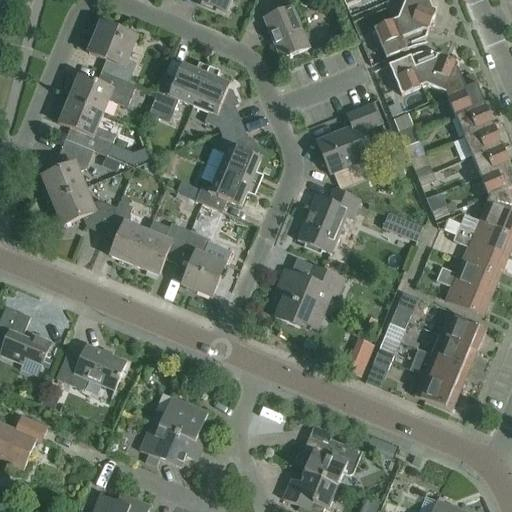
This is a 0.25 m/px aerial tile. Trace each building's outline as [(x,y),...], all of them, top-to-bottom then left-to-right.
[(227,15),(233,0),(198,0),(197,3),(227,15)] [(413,36),(418,48),(427,44),(425,40),(436,13),(432,11),(427,0),(405,0),(406,1),(398,21),(394,23),(402,41),(413,36)] [(291,9),(264,20),(282,62),(308,51),(291,9)] [(402,41),(394,23),(373,31),(386,61),(418,48),(413,36),(402,41)] [(101,74),(128,85),(136,66),(127,63),(136,41),(101,26),(88,56),(106,63),(101,74)] [(447,100),(477,88),(473,77),(462,82),(457,71),(459,67),(431,55),(430,51),(421,55),(426,66),(415,71),(422,89),(426,88),(446,96),(447,100)] [(426,66),(421,55),(389,68),(401,98),(422,89),(415,71),(426,66)] [(193,109),(209,69),(198,65),(195,73),(182,67),(176,81),(165,77),(153,104),(174,112),(178,103),(193,109)] [(220,135),(242,126),(235,109),(238,107),(233,93),(228,92),(230,87),(217,82),(220,74),(209,69),(193,109),(208,115),(204,125),(218,130),(220,135)] [(69,102),(103,116),(108,102),(127,110),(136,88),(128,85),(101,74),(97,85),(79,78),(69,102)] [(455,120),(485,108),(477,88),(447,100),(455,120)] [(431,113),(440,110),(434,93),(425,96),(431,113)] [(93,153),(105,159),(107,159),(116,138),(97,130),(103,116),(69,102),(59,127),(77,134),(72,145),(93,153)] [(402,114),(398,105),(388,109),(392,118),(402,114)] [(329,177),(367,162),(374,159),(364,133),(380,126),(372,107),(346,117),(351,129),(316,144),(329,177)] [(493,127),(485,108),(455,120),(463,140),(493,127)] [(219,172),(259,188),(263,178),(255,175),(261,161),(257,160),(258,155),(253,141),(249,143),(242,126),(220,135),(222,139),(216,153),(226,157),(219,172)] [(493,127),(463,140),(472,160),(502,147),(493,127)] [(401,142),(416,136),(413,129),(398,135),(401,142)] [(419,143),(416,136),(401,142),(404,149),(419,143)] [(53,204),(84,191),(78,174),(86,171),(93,153),(72,145),(66,142),(59,160),(63,171),(43,179),(53,204)] [(502,147),(472,160),(480,180),(510,167),(502,147)] [(120,165),(107,159),(105,159),(101,168),(116,174),(120,165)] [(511,190),(511,172),(510,167),(480,180),(488,200),(511,190)] [(418,182),(433,176),(430,168),(415,174),(418,182)] [(254,199),(259,188),(219,172),(213,187),(204,183),(195,203),(222,215),(227,203),(241,209),(246,196),(254,199)] [(433,176),(418,182),(421,189),(436,183),(433,176)] [(511,203),(511,202),(511,190),(488,200),(478,224),(511,237),(511,203)] [(106,237),(108,231),(117,211),(99,204),(91,207),(84,191),(53,204),(63,228),(83,220),(87,229),(106,237)] [(316,198),(297,243),(331,257),(346,220),(352,222),(360,202),(334,191),(329,203),(316,198)] [(441,196),(426,202),(431,214),(446,208),(446,207),(441,196)] [(110,258),(134,268),(148,235),(133,229),(138,218),(130,215),(132,210),(119,205),(117,211),(108,231),(120,236),(110,258)] [(446,208),(431,214),(434,222),(449,216),(446,208)] [(382,231),(416,245),(422,230),(388,216),(382,231)] [(168,256),(179,260),(190,234),(171,226),(170,230),(153,223),(148,235),(134,268),(158,278),(168,256)] [(456,237),(508,259),(511,248),(511,237),(478,224),(473,237),(458,230),(456,237)] [(210,242),(190,234),(179,260),(175,272),(187,277),(182,288),(212,300),(225,267),(203,258),(210,242)] [(462,263),(499,279),(508,259),(456,237),(453,244),(468,250),(462,263)] [(344,282),(294,261),(288,274),(285,272),(277,291),(288,296),(278,321),(299,330),(301,325),(313,330),(327,296),(337,300),(344,282)] [(491,299),(499,279),(462,263),(457,277),(442,270),(439,277),(491,299)] [(491,299),(439,277),(436,284),(451,290),(445,304),(482,320),(491,299)] [(419,301),(415,312),(428,317),(432,306),(419,301)] [(0,346),(4,348),(0,357),(22,367),(24,361),(41,368),(51,345),(32,337),(30,343),(22,340),(30,320),(6,310),(0,322),(0,346)] [(394,311),(391,318),(406,324),(409,317),(394,311)] [(439,338),(476,353),(485,333),(448,317),(439,338)] [(388,326),(403,331),(406,324),(391,318),(388,326)] [(468,373),(476,353),(439,338),(431,358),(468,373)] [(127,365),(86,348),(80,362),(67,356),(56,382),(82,393),(87,382),(115,393),(127,365)] [(388,364),(390,357),(377,353),(375,358),(388,364)] [(388,364),(375,358),(373,366),(386,370),(388,364)] [(468,373),(431,358),(423,378),(460,393),(468,373)] [(460,393),(423,378),(414,399),(451,414),(460,393)] [(40,406),(50,410),(55,399),(45,395),(40,406)] [(156,414),(151,425),(204,447),(209,434),(201,431),(208,415),(171,400),(164,417),(156,414)] [(0,426),(0,462),(23,472),(36,442),(41,445),(47,431),(21,420),(15,433),(0,426)] [(204,447),(151,425),(139,454),(180,471),(185,460),(196,465),(204,447)] [(305,475),(338,488),(343,477),(346,478),(349,476),(358,455),(328,442),(330,436),(311,428),(298,459),(309,464),(305,475)] [(414,459),(411,466),(419,469),(422,462),(414,459)] [(338,488),(305,475),(300,486),(291,482),(283,502),(306,511),(323,511),(324,510),(328,511),(338,488)] [(128,511),(133,501),(120,496),(117,504),(101,498),(95,511),(128,511)] [(133,501),(128,511),(148,511),(150,509),(133,501)] [(395,511),(397,507),(386,502),(382,511),(395,511)] [(457,511),(437,503),(432,511),(457,511)]
